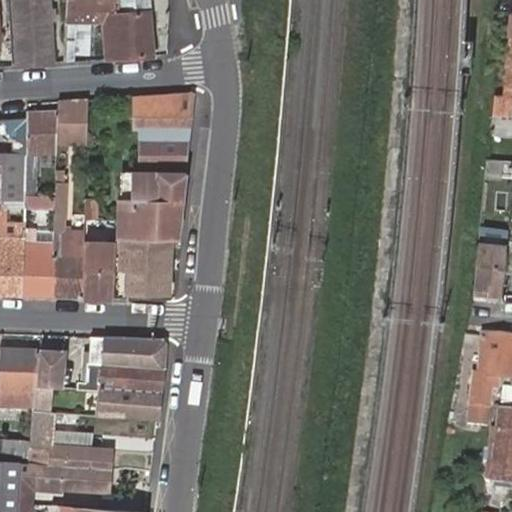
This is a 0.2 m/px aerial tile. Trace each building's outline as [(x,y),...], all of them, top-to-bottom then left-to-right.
[(15,0),(21,66),(54,64),(49,0),(15,0)] [(111,60),(156,56),(152,0),(70,0),(69,22),(82,21),(79,52),(93,53),(95,20),(108,19),(111,60)] [(511,11),(511,12),(504,84),(502,95),(495,94),(493,113),(511,116),(511,107),(511,11)] [(79,52),(82,21),(69,22),(67,59),(78,60),(79,52)] [(133,98),(133,106),(133,129),(139,129),(138,171),(140,172),(187,173),(194,117),(197,94),(174,96),(133,98)] [(133,98),(108,100),(109,107),(133,106),(133,98)] [(71,103),(60,104),(60,116),(59,141),(70,142),(88,142),(90,101),(71,103)] [(59,141),(60,116),(31,115),(30,156),(58,157),(59,141)] [(27,155),(0,154),(0,293),(23,294),(24,244),(25,224),(4,223),(5,207),(26,208),(26,198),(27,155)] [(58,174),(58,163),(49,162),(49,174),(58,174)] [(179,237),(187,173),(140,172),(138,171),(126,171),(125,198),(120,198),(119,217),(119,225),(118,235),(168,237),(179,237)] [(55,245),(53,295),(83,296),(85,241),(62,240),(64,188),(57,187),(56,199),(56,209),(55,244),(55,245)] [(97,197),(86,196),(86,217),(96,217),(96,216),(96,214),(97,197)] [(56,199),(26,198),(26,208),(56,209),(56,199)] [(85,241),(83,296),(113,297),(115,261),(115,257),(116,242),(116,235),(118,235),(119,225),(106,224),(105,242),(85,241)] [(168,237),(118,235),(116,235),(116,242),(115,257),(115,261),(113,297),(126,297),(126,289),(167,291),(168,237)] [(507,246),(480,243),(475,286),(488,287),(487,294),(502,295),(508,246),(507,246)] [(24,244),(23,294),(53,295),(55,245),(24,244)] [(488,287),(475,286),(475,293),(487,294),(488,287)] [(511,336),(483,333),(478,373),(477,373),(471,373),(467,405),(488,408),(489,401),(491,390),(496,391),(497,379),(499,379),(511,380),(511,336)] [(161,339),(93,337),(93,365),(91,364),(91,383),(83,383),(82,390),(99,390),(100,386),(101,364),(162,366),(164,343),(161,339)] [(36,389),(40,353),(1,350),(0,365),(0,404),(34,406),(36,389)] [(65,354),(40,353),(36,389),(65,389),(65,354)] [(160,388),(162,366),(101,364),(100,386),(99,390),(98,418),(156,421),(160,388)] [(511,387),(500,387),(498,408),(511,409),(511,387)] [(488,408),(467,405),(465,424),(486,427),(488,408)] [(28,458),(28,461),(24,493),(29,493),(37,494),(37,484),(109,489),(112,452),(80,449),(50,447),(51,434),(53,416),(33,415),(30,441),(28,458)] [(511,417),(498,415),(488,480),(511,483),(511,417)] [(51,434),(50,447),(80,449),(81,437),(51,434)] [(0,457),(28,458),(30,441),(0,439),(0,457)] [(0,511),(22,511),(24,493),(28,461),(0,459),(0,511)]
